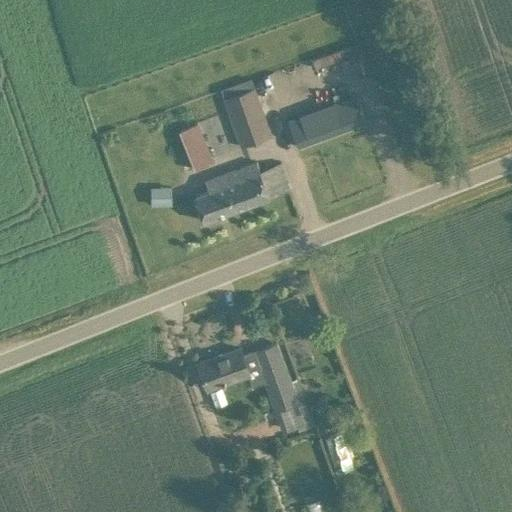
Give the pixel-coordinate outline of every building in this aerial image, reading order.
[(224,97),(241,146),(272,135),(255,86),(224,97)] [(289,120),(299,146),(365,121),(355,95),(289,120)] [(181,129),(196,168),(213,161),(198,123),(181,129)] [(195,195),(204,220),(291,188),(281,162),(260,169),(257,161),(206,180),(209,190),(195,195)] [(172,186),(151,186),(151,204),(172,204),(172,186)] [(254,350),(243,354),(249,373),(254,385),(265,381),(275,409),(283,431),(312,420),(297,377),(290,379),(284,361),(277,342),(254,350)] [(240,347),(199,362),(208,387),(249,373),(243,354),(240,347)] [(332,406),(316,412),(321,428),(338,422),(332,406)] [(343,432),(326,437),(336,473),(354,467),(343,432)] [(236,459),(241,473),(256,467),(250,453),(236,459)]
